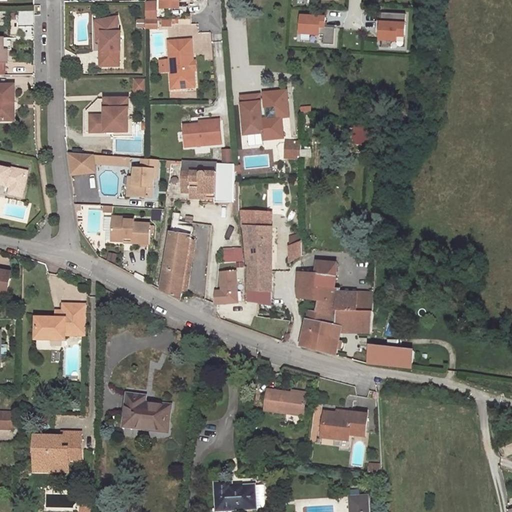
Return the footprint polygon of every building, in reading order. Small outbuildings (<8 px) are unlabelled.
[(163,0),(163,1),(161,1),(161,10),(179,10),(179,2),(183,2),(183,0),(163,0)] [(148,6),(148,20),(157,20),(157,6),(148,6)] [(382,14),(381,23),(405,25),(406,16),(382,14)] [(302,17),(301,35),(322,36),(322,28),(325,28),(326,19),(302,17)] [(101,52),(100,67),(120,67),(120,52),(121,52),(122,34),(119,34),(119,26),(118,19),(103,22),(105,34),(98,34),(98,43),(101,43),(103,43),(103,52),(101,52)] [(161,27),(172,26),(171,19),(160,20),(161,27)] [(158,21),(146,21),(146,31),(158,31),(158,21)] [(103,22),(96,23),(98,34),(105,34),(103,22)] [(381,23),(380,41),(397,43),(397,38),(404,38),(405,25),(381,23)] [(335,29),(325,28),(322,28),(322,36),(324,36),(324,45),(334,45),(335,29)] [(192,42),(169,44),(172,91),(196,90),(195,72),(192,70),(192,67),(194,64),(192,42)] [(135,81),(135,94),(145,94),(145,81),(135,81)] [(0,121),(10,121),(11,103),(14,103),(16,103),(16,86),(0,85),(0,121)] [(87,111),(87,132),(92,132),(92,116),(106,116),(106,100),(100,99),(87,111)] [(92,116),(92,132),(129,133),(129,100),(106,100),(106,116),(92,116)] [(264,120),(263,104),(244,105),(246,128),(250,128),(251,136),(266,135),(268,135),(269,133),(277,137),(284,126),(272,118),(268,118),(268,120),(264,120)] [(213,125),(184,127),(186,148),(223,145),(221,122),(213,123),(213,125)] [(366,144),(381,145),(382,134),(367,133),(366,144)] [(300,159),(300,140),(284,140),(284,159),(300,159)] [(225,151),(226,164),(236,165),(235,150),(225,151)] [(69,152),(71,174),(96,171),(94,154),(69,152)] [(125,156),(98,154),(97,163),(124,166),(125,156)] [(154,198),(155,179),(159,180),(161,159),(145,158),(144,169),(136,168),(136,178),(134,197),(154,198)] [(194,194),(218,196),(218,202),(218,203),(233,204),(233,217),(238,217),(239,187),(236,165),(184,161),(183,187),(194,188),(194,194)] [(0,184),(11,186),(14,191),(19,192),(24,189),(28,171),(11,168),(10,169),(0,167),(0,184)] [(9,193),(23,196),(24,189),(19,192),(14,191),(11,186),(9,193)] [(175,213),(162,292),(181,302),(182,294),(191,242),(194,227),(180,225),(182,214),(175,213)] [(272,214),(244,213),(245,227),(272,228),(272,214)] [(134,223),(125,222),(125,219),(113,218),(111,231),(115,231),(114,241),(123,242),(124,239),(132,239),(131,245),(148,246),(150,226),(134,224),(134,223)] [(251,275),(250,289),(271,292),(272,228),(245,227),(249,265),(251,265),(251,275)] [(301,234),(290,237),(290,251),(291,262),(301,255),(301,234)] [(188,295),(197,243),(191,242),(182,294),(188,295)] [(243,266),(242,247),(223,248),(223,262),(235,262),(235,266),(243,266)] [(333,288),(335,264),(318,262),(316,274),(316,285),(333,288)] [(0,291),(7,292),(11,272),(0,270),(0,291)] [(298,298),(320,302),(317,312),(323,313),(333,315),(337,288),(333,288),(316,285),(316,274),(298,272),(298,287),(298,298)] [(250,289),(250,303),(271,306),(271,292),(250,289)] [(374,293),(339,292),(338,311),(339,311),(373,311),(374,293)] [(255,307),(237,303),(234,314),(253,318),(255,307)] [(80,336),(80,306),(65,306),(65,313),(65,320),(57,320),(39,320),(39,340),(67,341),(67,336),(80,336)] [(87,336),(88,306),(80,306),(80,336),(87,336)] [(372,333),(373,311),(339,311),(338,315),(333,315),(323,313),(317,312),(309,311),(307,320),(342,327),(341,333),(372,333)] [(307,320),(301,346),(336,355),(341,333),(342,327),(307,320)] [(371,346),(368,363),(375,364),(413,368),(415,351),(371,346)] [(266,411),(305,417),(308,396),(269,391),(266,411)] [(150,405),(134,402),(130,432),(172,439),(175,414),(150,409),(150,405)] [(337,433),(351,435),(367,437),(370,416),(354,413),(353,418),(340,416),(340,414),(327,412),(324,437),(336,439),(337,433)] [(0,430),(11,431),(12,415),(0,414),(0,430)] [(83,434),(65,433),(64,442),(56,442),(56,437),(37,437),(37,465),(54,466),(54,472),(70,472),(71,462),(72,450),(82,450),(83,434)] [(351,435),(337,433),(336,439),(350,441),(351,435)] [(71,462),(81,462),(82,450),(72,450),(71,462)] [(233,493),(219,498),(224,511),(253,511),(264,508),(257,489),(235,497),(233,493)] [(379,511),(378,495),(361,495),(361,511),(379,511)]
